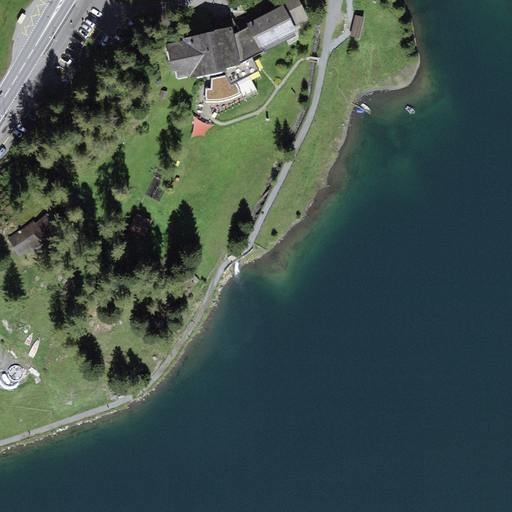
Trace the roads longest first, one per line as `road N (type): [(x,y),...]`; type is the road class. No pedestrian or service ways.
road 1 (track): [(333,15),(316,108),(247,248),(225,263),(153,379),(107,407),(0,443)]
road 2 (primary): [(0,108),(67,0)]
